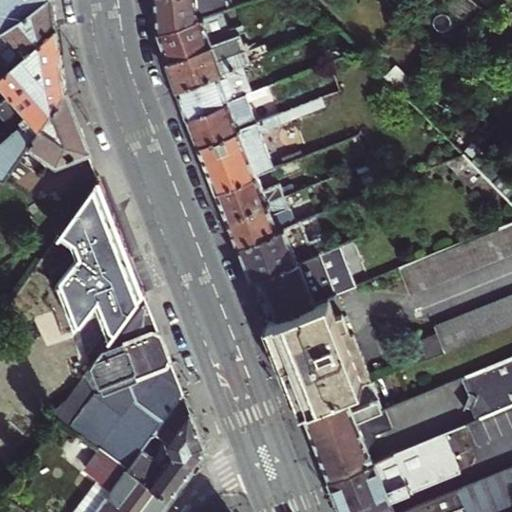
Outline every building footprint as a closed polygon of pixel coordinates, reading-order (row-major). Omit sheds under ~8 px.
[(0,0),(0,34),(49,0),(0,0)] [(62,0),(49,0),(0,34),(0,57),(8,51),(19,66),(66,25),(63,9),(62,0)] [(162,31),(225,9),(237,6),(235,0),(157,0),(159,12),(162,31)] [(227,18),(225,9),(162,31),(166,44),(170,57),(224,38),(220,26),(225,25),(224,19),(227,18)] [(21,91),(69,50),(66,25),(19,66),(7,76),(21,91)] [(359,29),(351,38),(361,48),(375,62),(382,53),(359,29)] [(175,72),(179,87),(243,62),(268,52),(265,42),(247,50),(241,32),(224,38),(170,57),(175,72)] [(377,64),(375,62),(361,48),(349,53),(368,72),(377,64)] [(0,168),(13,178),(38,142),(75,91),(72,71),(69,50),(21,91),(4,106),(22,130),(0,149),(0,168)] [(418,90),(382,53),(375,62),(377,64),(411,98),(418,90)] [(332,91),(341,87),(330,61),(321,65),(332,91)] [(184,103),(189,118),(246,95),(254,91),(243,62),(179,87),(184,103)] [(254,91),(246,95),(253,115),(280,104),(273,84),(254,91)] [(75,91),(38,142),(65,162),(97,151),(87,124),(77,98),(75,91)] [(194,133),(198,144),(292,107),(289,100),(280,104),(253,115),(246,95),(189,118),(190,121),(194,133)] [(292,107),(198,144),(207,167),(216,189),(257,174),(273,168),(261,134),(318,112),(313,99),(292,107)] [(433,120),(420,107),(414,113),(427,126),(433,120)] [(368,131),(360,134),(366,149),(374,146),(368,131)] [(488,175),(466,153),(447,161),(475,189),(488,175)] [(227,218),(291,193),(289,188),(282,190),(279,184),(264,190),(257,174),(216,189),(222,204),(227,218)] [(131,320),(153,294),(125,226),(107,181),(67,236),(79,242),(82,253),(63,280),(80,320),(99,295),(115,342),(128,325),(131,320)] [(238,245),(295,222),(287,203),(294,200),(291,193),(227,218),(233,231),(238,245)] [(261,276),(329,250),(325,241),(311,246),(301,220),(295,222),(238,245),(243,258),(247,269),(251,280),(261,276)] [(511,257),(511,220),(509,222),(408,264),(420,295),(511,257)] [(340,246),(329,250),(261,276),(269,296),(277,317),(328,296),(356,285),(340,246)] [(160,314),(153,294),(131,320),(128,325),(115,342),(70,401),(63,410),(66,412),(134,465),(135,465),(147,449),(160,430),(190,391),(175,352),(160,314)] [(328,296),(277,317),(268,321),(280,352),(297,396),(300,403),(302,409),(371,381),(351,334),(349,336),(340,316),(336,318),(328,296)] [(423,360),(476,338),(511,323),(511,298),(443,327),(435,330),(437,336),(417,344),(423,360)] [(511,404),(511,354),(474,370),(459,376),(468,397),(477,419),(511,404)] [(371,381),(302,409),(303,413),(307,423),(313,436),(384,407),(372,381),(371,381)] [(200,416),(190,391),(160,430),(173,440),(174,449),(169,454),(174,457),(169,465),(147,449),(135,465),(175,496),(179,490),(207,455),(209,440),(200,416)] [(373,461),(367,447),(378,442),(391,425),(384,407),(313,436),(329,479),(373,461)] [(89,463),(118,485),(134,465),(90,431),(75,452),(89,463)] [(342,511),(395,511),(391,501),(460,472),(443,432),(373,461),(329,479),(339,503),(342,511)] [(64,495),(86,511),(98,511),(118,485),(89,463),(64,495)] [(134,465),(98,511),(162,511),(175,496),(135,465),(134,465)] [(511,511),(511,470),(459,492),(457,489),(400,511),(511,511)] [(51,511),(86,511),(64,495),(51,511)]
